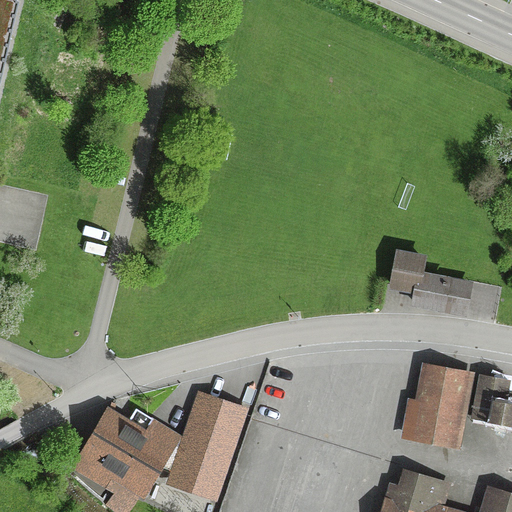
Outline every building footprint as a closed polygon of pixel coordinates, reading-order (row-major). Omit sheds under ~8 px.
[(0,0),(0,67),(15,1),(8,0),(0,0)] [(412,304),(462,313),(467,286),(418,277),(422,260),(396,255),(390,286),(415,291),(412,304)] [(411,440),(449,447),(463,373),(425,366),(411,440)] [(488,422),(492,402),(502,404),(507,381),(479,376),(471,419),(488,422)] [(170,482),(215,497),(244,410),(199,395),(170,482)] [(511,406),(511,405),(502,404),(492,402),(488,422),(508,426),(511,406)] [(142,488),(174,437),(157,426),(147,443),(123,428),(123,429),(107,419),(86,453),(142,488)] [(383,511),(511,511),(511,497),(489,491),(482,511),(450,511),(440,509),(446,487),(404,475),(398,494),(389,491),(383,511)] [(116,511),(124,503),(113,495),(106,505),(115,511),(116,511)]
